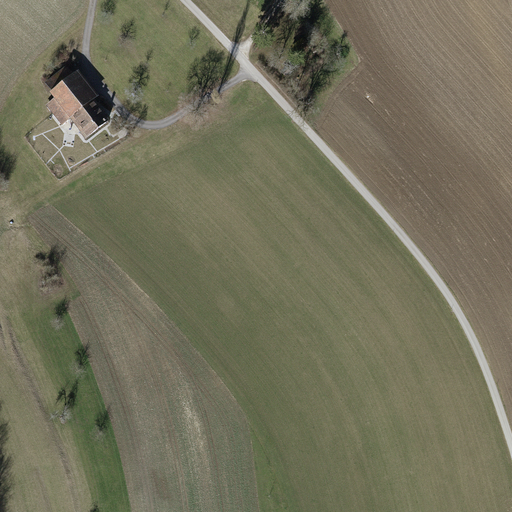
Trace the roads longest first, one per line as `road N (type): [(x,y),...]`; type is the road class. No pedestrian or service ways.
road 1 (unclassified): [(511,447),(481,358),(419,254),(263,78),(182,0)]
road 2 (unknown): [(103,0),(92,64),(119,104),(141,120),(165,124),(263,78)]
